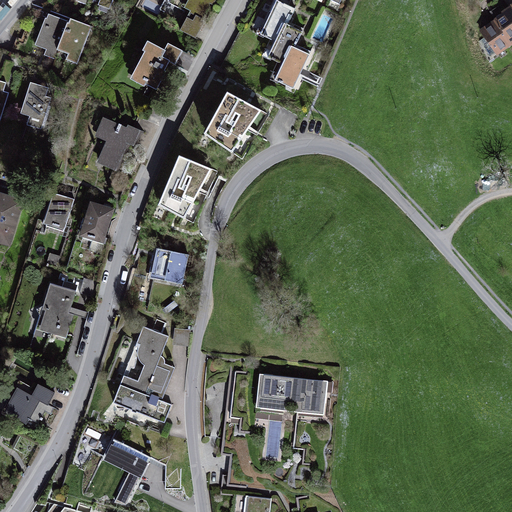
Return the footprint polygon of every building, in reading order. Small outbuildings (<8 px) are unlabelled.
[(115,9),(117,0),(92,0),(92,2),(115,9)] [(190,13),(196,0),(175,0),(173,5),(190,13)] [(196,0),(190,13),(181,31),(199,40),(218,0),(196,0)] [(265,0),(252,32),(260,35),(275,2),(271,0),(265,0)] [(511,3),(480,30),(500,55),(511,44),(511,3)] [(295,13),(277,4),(262,35),(277,42),(269,58),(282,64),(274,81),(295,92),(312,57),(294,49),(302,32),(289,25),(295,13)] [(59,64),(72,24),(48,16),(38,49),(49,52),(46,60),(59,64)] [(72,24),(59,64),(81,71),(94,31),(72,24)] [(166,50),(146,40),(142,50),(145,52),(131,79),(158,93),(171,66),(189,75),(195,62),(183,56),(184,53),(169,45),(166,50)] [(8,84),(0,82),(0,126),(3,127),(11,100),(4,98),(8,84)] [(52,92),(31,86),(22,116),(31,119),(28,128),(46,134),(55,104),(48,102),(52,92)] [(261,111),(226,91),(205,133),(233,155),(261,111)] [(141,135),(104,120),(96,138),(108,143),(98,165),(119,174),(131,146),(136,148),(141,135)] [(221,175),(178,154),(159,203),(187,218),(200,193),(209,196),(221,175)] [(28,200),(0,192),(0,243),(14,247),(28,200)] [(74,202),(52,195),(43,225),(65,232),(74,202)] [(116,212),(91,204),(80,238),(105,247),(116,212)] [(187,256),(157,250),(152,277),(182,283),(187,256)] [(77,294),(47,286),(34,332),(69,342),(78,311),(73,310),(77,294)] [(169,338),(141,326),(112,403),(166,424),(172,407),(161,401),(174,370),(166,367),(162,358),(169,338)] [(174,336),(173,345),(187,346),(188,337),(174,336)] [(301,377),(258,373),(256,382),(249,382),(247,403),(296,410),(293,428),(323,432),(327,373),(301,370),(301,377)] [(34,399),(17,394),(4,419),(28,428),(40,404),(49,407),(56,396),(40,385),(34,399)] [(83,431),(79,451),(105,455),(109,435),(83,431)] [(151,461),(112,443),(104,460),(132,473),(117,504),(128,509),(151,461)] [(268,511),(271,498),(247,495),(244,511),(268,511)]
